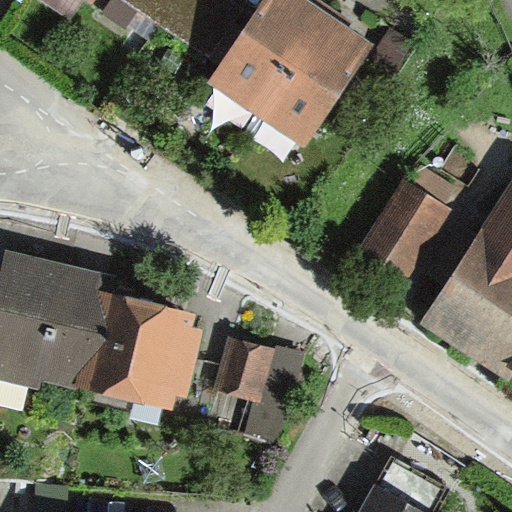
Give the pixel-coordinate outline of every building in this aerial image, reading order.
[(126,0),(154,19),(166,0),(126,0)] [(219,62),(207,80),(307,146),(375,42),(311,0),(266,0),(256,16),(232,0),(166,0),(154,19),(219,62)] [(372,56),(393,71),(412,44),(391,30),(372,56)] [(443,207),(403,185),(372,242),(411,264),(443,207)] [(511,192),(434,313),(511,363),(511,192)] [(172,407),(196,318),(7,267),(0,293),(0,374),(60,391),(64,378),(172,407)] [(215,392),(246,403),(264,352),(232,341),(215,392)] [(413,511),(377,491),(365,511),(413,511)]
